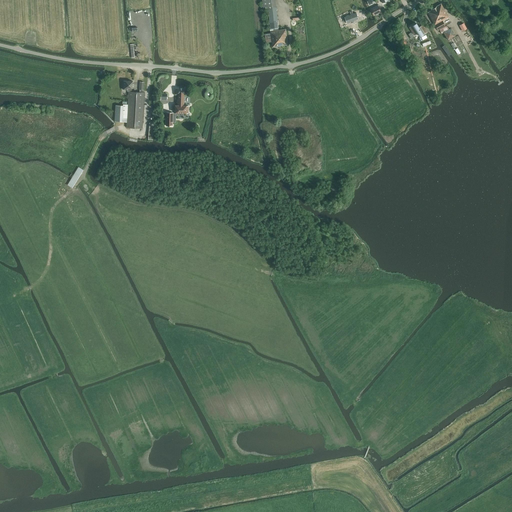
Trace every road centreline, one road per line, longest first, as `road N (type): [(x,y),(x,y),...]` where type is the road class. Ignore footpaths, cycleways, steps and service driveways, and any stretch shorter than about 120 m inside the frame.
road 1 (unclassified): [(111,64),(218,73),(291,67),(331,54),(419,0)]
road 2 (track): [(27,289),(49,265),(54,205),(84,172)]
